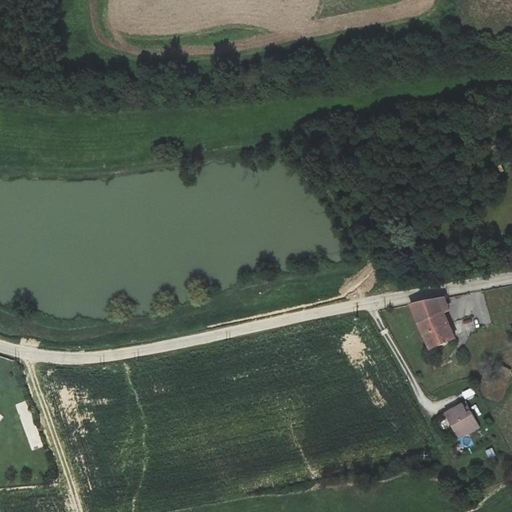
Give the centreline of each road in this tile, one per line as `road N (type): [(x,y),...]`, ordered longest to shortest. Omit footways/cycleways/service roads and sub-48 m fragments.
road 1 (unclassified): [(511,277),(116,354),(62,357),(0,344)]
road 2 (track): [(27,352),(78,511)]
